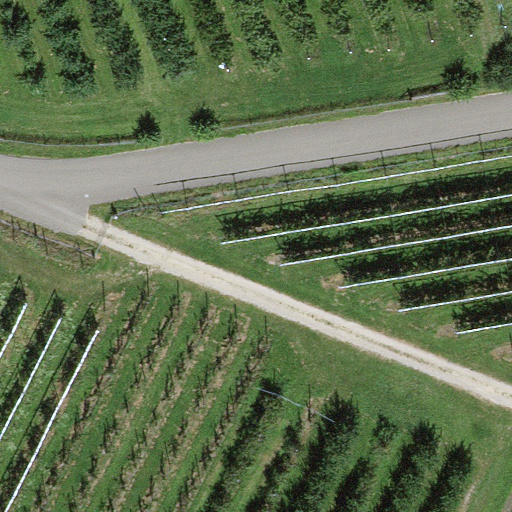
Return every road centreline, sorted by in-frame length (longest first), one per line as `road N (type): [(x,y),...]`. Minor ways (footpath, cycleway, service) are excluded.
road 1 (track): [(29,187),(511,388)]
road 2 (unclassified): [(511,111),(29,187),(0,176)]
